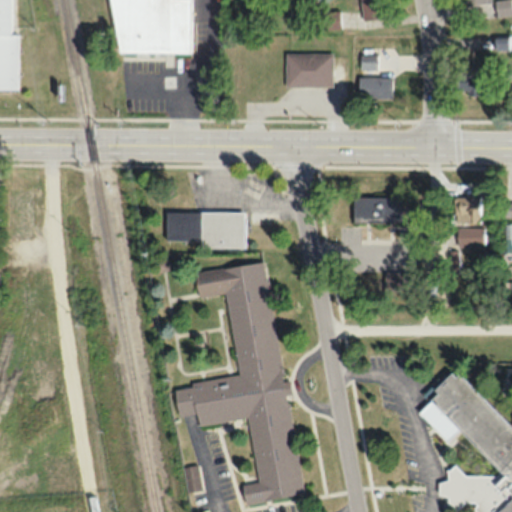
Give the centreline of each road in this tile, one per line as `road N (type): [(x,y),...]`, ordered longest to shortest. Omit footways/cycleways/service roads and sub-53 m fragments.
road 1 (tertiary): [(511,146),(0,142)]
road 2 (residential): [(355,511),(288,146)]
road 3 (residential): [(323,328),(511,328)]
road 4 (residential): [(434,146),(425,0)]
